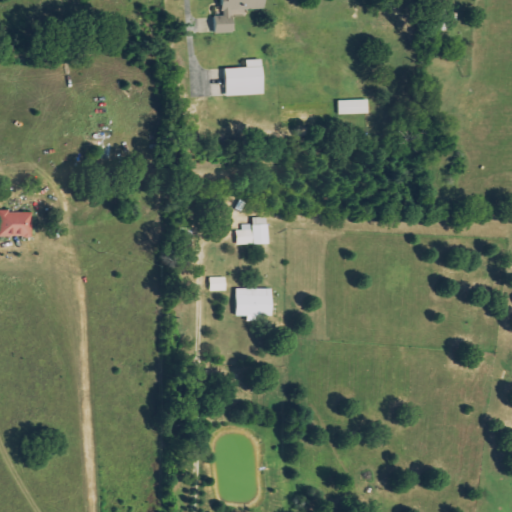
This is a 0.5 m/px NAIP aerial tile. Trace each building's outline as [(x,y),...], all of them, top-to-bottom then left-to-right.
[(220,0),(221,16),(215,16),(215,33),(233,33),(232,10),(264,9),(264,0),(220,0)] [(246,68),(224,69),(225,97),(263,95),(262,60),(246,60),(246,68)] [(368,100),(337,101),(338,115),(368,114),(368,100)] [(32,212),(0,212),(0,237),(32,237),(32,212)] [(252,218),(252,226),(236,227),(237,246),(268,244),(267,218),(252,218)] [(210,292),(226,291),(226,278),(210,278),(210,292)] [(272,290),(236,289),(235,317),(247,317),(246,322),(256,322),(256,316),(272,316),(272,290)]
